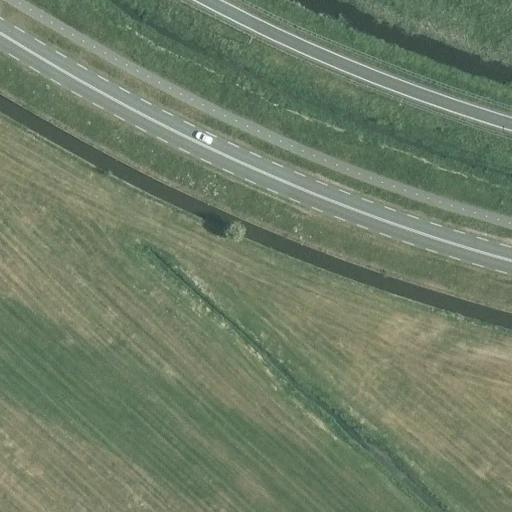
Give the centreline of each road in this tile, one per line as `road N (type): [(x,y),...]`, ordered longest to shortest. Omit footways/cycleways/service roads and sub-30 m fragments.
road 1 (secondary): [(511,260),(264,174),(0,32)]
road 2 (trunk): [(203,0),(398,90),(511,128)]
